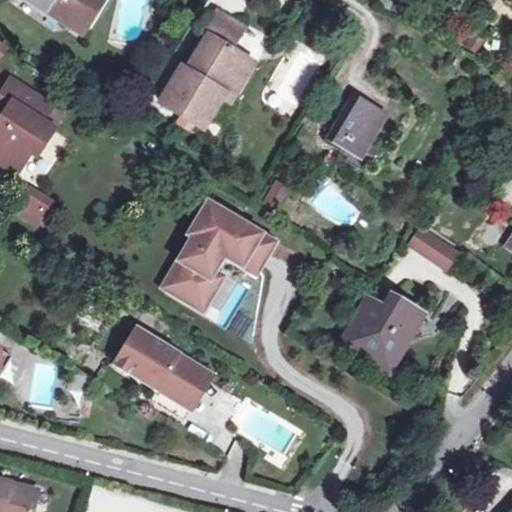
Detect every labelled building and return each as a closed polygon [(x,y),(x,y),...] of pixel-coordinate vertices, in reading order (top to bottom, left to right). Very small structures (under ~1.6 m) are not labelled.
[(26,0),(80,36),(102,1),(108,4),(109,0),(26,0)] [(454,0),(483,18),(493,0),(454,0)] [(208,41),(225,51),(239,27),(217,13),(202,37),(208,41)] [(225,51),(208,41),(187,76),(183,73),(164,106),(202,129),(221,96),(230,102),(252,67),(225,51)] [(0,166),(16,177),(30,155),(38,144),(43,147),(54,131),(42,124),(52,108),(10,81),(0,96),(0,104),(8,109),(1,120),(0,121),(0,166)] [(360,160),(369,146),(385,118),(353,99),(329,140),(360,160)] [(64,116),(52,108),(42,124),(54,131),(64,116)] [(145,142),(138,153),(149,160),(155,149),(145,142)] [(43,147),(38,144),(30,155),(36,159),(43,147)] [(387,155),(369,146),(360,160),(378,170),(387,155)] [(276,182),(263,204),(277,212),(289,190),(276,182)] [(40,232),(58,204),(33,187),(15,215),(40,232)] [(484,214),(504,230),(511,219),(511,208),(497,197),(484,214)] [(232,216),(213,205),(196,234),(200,236),(168,286),(184,296),(185,294),(200,303),(216,278),(209,273),(223,252),(238,261),(253,238),(234,227),(232,230),(226,226),(232,216)] [(451,275),(464,255),(424,228),(410,249),(451,275)] [(415,331),(423,317),(389,297),(382,309),(366,299),(338,347),(384,373),(410,328),(415,331)] [(203,371),(136,330),(114,365),(142,383),(147,375),(155,379),(150,387),(181,407),(203,371)] [(0,374),(10,358),(0,352),(0,374)] [(0,511),(37,511),(43,492),(0,478),(0,511)]
